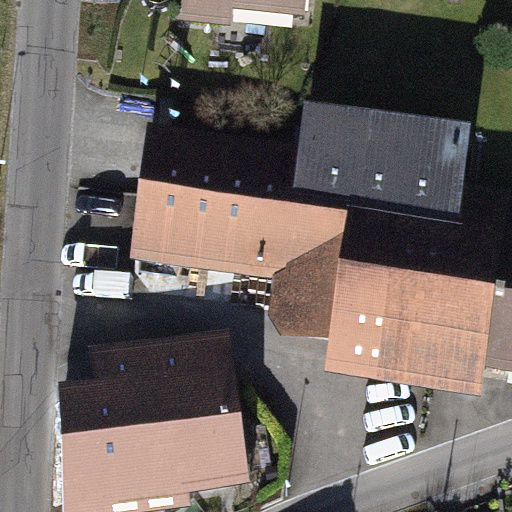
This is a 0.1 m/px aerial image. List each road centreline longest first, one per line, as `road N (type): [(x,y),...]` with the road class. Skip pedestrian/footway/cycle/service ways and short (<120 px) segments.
road 1 (residential): [(24,511),(51,0)]
road 2 (residential): [(320,511),(511,440)]
